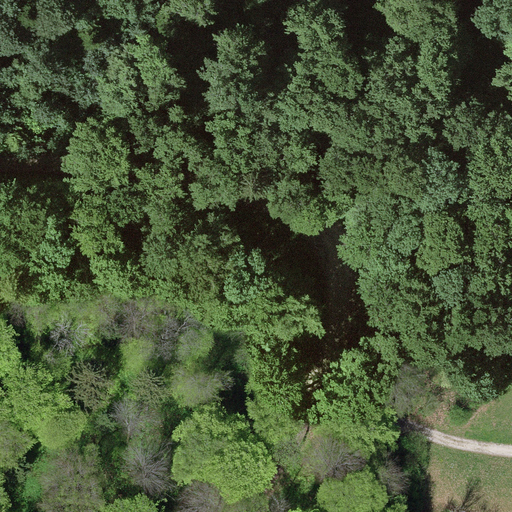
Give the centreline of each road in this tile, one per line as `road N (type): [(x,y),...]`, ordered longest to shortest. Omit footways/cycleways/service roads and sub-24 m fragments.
road 1 (track): [(0,172),(123,175),(232,196),(311,226),(333,254),(323,383)]
road 2 (track): [(323,383),(404,428),(511,453)]
road 3 (track): [(242,511),(323,383)]
